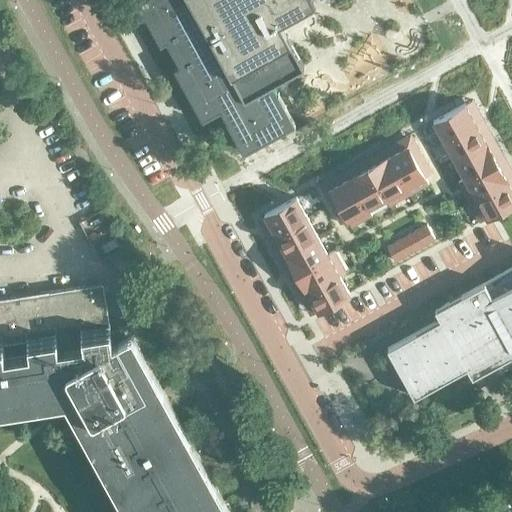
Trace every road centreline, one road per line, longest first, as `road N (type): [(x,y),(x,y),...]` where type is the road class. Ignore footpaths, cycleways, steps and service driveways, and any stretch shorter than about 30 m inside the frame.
road 1 (residential): [(368,484),(342,464),(85,0)]
road 2 (residential): [(368,484),(511,427)]
